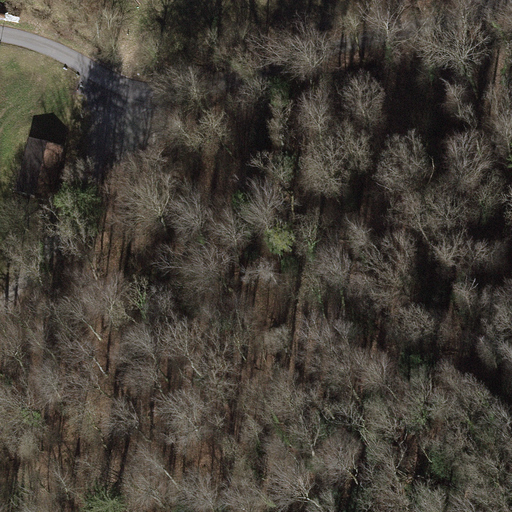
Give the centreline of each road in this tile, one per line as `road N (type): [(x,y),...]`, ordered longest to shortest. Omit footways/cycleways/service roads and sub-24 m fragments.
road 1 (residential): [(511,3),(196,92),(114,81),(40,43),(0,33)]
road 2 (track): [(94,172),(120,227),(115,278),(78,353),(85,511)]
road 3 (track): [(0,308),(84,196),(114,81)]
